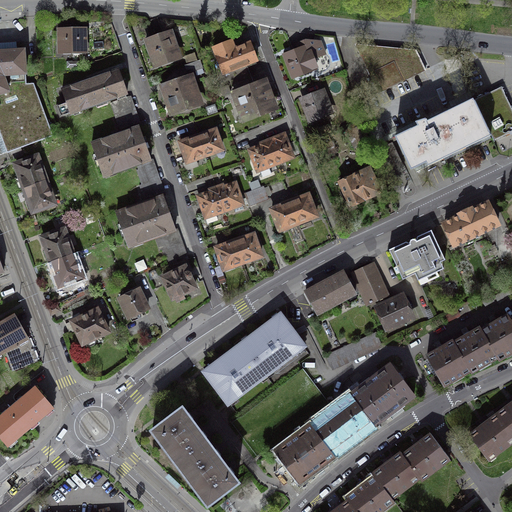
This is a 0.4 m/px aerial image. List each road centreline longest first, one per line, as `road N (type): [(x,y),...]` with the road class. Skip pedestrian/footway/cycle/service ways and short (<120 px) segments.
road 1 (residential): [(225,321),(112,0)]
road 2 (residential): [(345,250),(255,15)]
road 3 (tertiary): [(289,19),(511,46)]
road 4 (tertiary): [(79,404),(0,209)]
road 5 (tertiary): [(511,171),(345,250)]
road 6 (residential): [(429,411),(365,452),(298,511)]
road 7 (tertiary): [(255,15),(112,0)]
road 8 (tertiary): [(225,321),(113,406)]
road 9 (tertiary): [(345,250),(225,321)]
